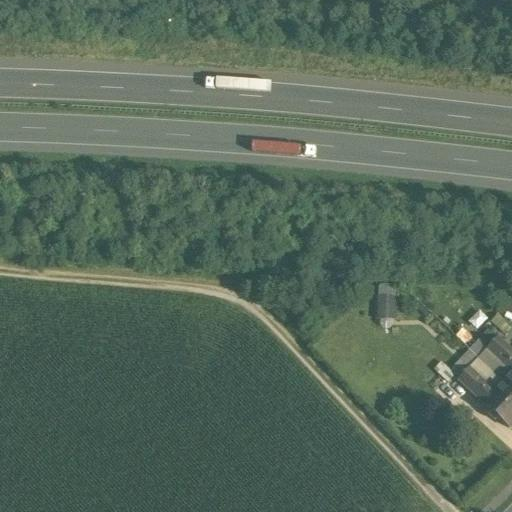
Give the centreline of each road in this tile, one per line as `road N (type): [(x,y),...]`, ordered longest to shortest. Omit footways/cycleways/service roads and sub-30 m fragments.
road 1 (track): [(0,280),(255,307),(280,321),(457,511)]
road 2 (motorway): [(0,133),(357,153),(511,172)]
road 3 (motorway): [(511,126),(338,103),(0,95)]
